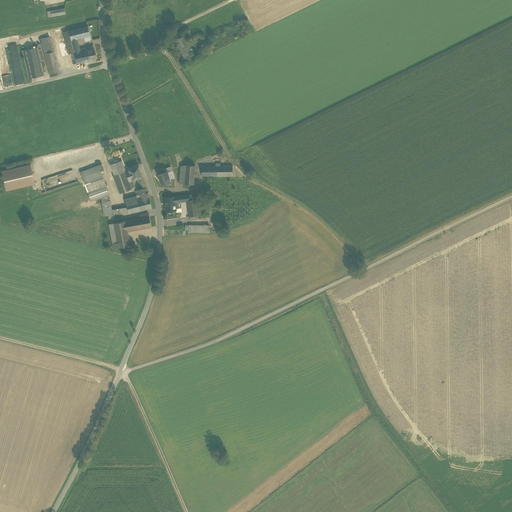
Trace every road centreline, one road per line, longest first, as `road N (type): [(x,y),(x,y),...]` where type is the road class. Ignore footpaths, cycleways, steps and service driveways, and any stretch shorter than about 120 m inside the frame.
road 1 (track): [(511,196),(364,269),(318,218),(230,158),(165,53),(107,63)]
road 2 (tertiary): [(53,511),(121,368),(158,263),(154,189),(108,65)]
road 3 (track): [(364,269),(210,343),(121,368)]
road 4 (track): [(121,368),(187,511)]
road 5 (track): [(0,338),(121,368)]
